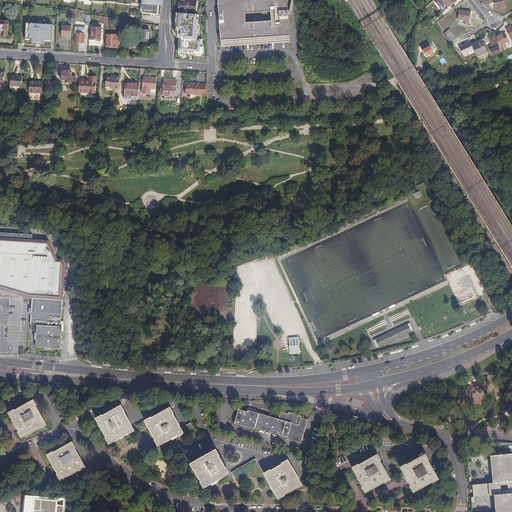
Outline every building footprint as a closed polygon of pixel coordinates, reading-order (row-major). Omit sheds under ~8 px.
[(72,0),(73,0),(105,3),(105,2),(115,2),(115,3),(130,5),(131,3),(143,4),(142,13),(157,14),(158,4),(161,4),(161,0),(72,0)] [(186,0),(187,1),(181,0),(180,0),(179,11),(195,12),(196,0),(186,0)] [(217,0),(220,36),(221,47),(289,42),(289,18),(286,0),(217,0)] [(444,5),(440,0),(438,0),(435,3),(440,8),(444,5)] [(455,0),(440,0),(444,5),(447,9),(457,2),(455,0)] [(496,6),(497,11),(505,8),(503,0),(496,0),(496,1),(494,1),(495,7),(496,6)] [(466,22),(466,25),(469,26),(470,12),(458,11),(457,21),(466,22)] [(197,14),(177,13),(176,18),(179,18),(178,22),(177,21),(176,30),(178,30),(178,35),(179,35),(179,38),(178,54),(204,56),(203,47),(202,39),(197,39),(199,19),(197,19),(197,14)] [(0,35),(8,36),(9,22),(0,21),(0,35)] [(44,42),(51,43),(52,25),(27,23),(26,41),(32,42),(32,44),(36,44),(36,42),(40,42),(40,44),(44,45),(44,42)] [(61,36),(71,37),(72,27),(62,26),(61,36)] [(75,43),(83,43),(84,34),(85,34),(85,28),(82,28),(82,27),(79,27),(78,28),(75,27),(74,33),(75,34),(75,43)] [(101,29),(92,28),(91,39),(100,39),(101,29)] [(150,31),(140,30),(140,41),(149,42),(150,31)] [(445,34),(449,42),(457,38),(453,30),(445,34)] [(118,35),(106,35),(106,40),(107,40),(106,47),(116,48),(117,41),(118,41),(118,35)] [(505,35),(496,39),(499,47),(509,43),(505,35)] [(490,50),(493,56),(500,53),(493,36),(488,38),(493,49),(490,50)] [(471,46),(473,50),(476,58),(488,53),(482,41),(471,46)] [(471,46),(469,43),(459,48),(462,56),(473,50),(471,46)] [(429,48),(422,52),(426,59),(433,55),(429,48)] [(67,72),(63,72),(62,82),(77,83),(77,78),(72,77),(72,72),(67,71),(67,72)] [(22,77),(10,76),(10,86),(21,87),(22,77)] [(120,77),(115,76),(115,78),(111,78),(106,77),(106,84),(111,84),(110,86),(110,88),(119,89),(120,77)] [(90,81),(80,81),(80,93),(96,94),(97,78),(90,77),(90,81)] [(143,77),(142,93),(150,94),(150,89),(156,89),(157,78),(143,77)] [(164,79),(163,90),(170,91),(170,96),(176,96),(177,82),(171,81),(171,80),(164,79)] [(43,82),(29,81),(29,93),(42,94),(43,82)] [(125,98),(139,99),(140,83),(134,83),(134,84),(125,84),(125,98)] [(186,94),(207,95),(207,85),(186,84),(186,94)] [(32,298),(62,300),(65,264),(62,257),(58,257),(48,238),(32,237),(32,233),(27,233),(0,231),(0,295),(3,295),(4,292),(23,297),(27,298),(32,298)] [(63,301),(33,299),(32,315),(62,317),(63,301)] [(62,317),(32,315),(32,325),(39,325),(37,346),(61,347),(62,332),(62,317)] [(412,332),(408,323),(375,339),(379,347),(412,332)] [(299,345),(300,345),(299,339),(299,337),(288,338),(289,346),(299,345)] [(290,354),(299,354),(299,345),(289,346),(290,354)] [(38,407),(34,400),(16,410),(15,410),(9,414),(19,432),(19,433),(22,438),(41,428),(42,429),(47,425),(37,407),(38,407)] [(106,438),(109,444),(128,434),(129,434),(134,431),(124,413),(124,412),(121,406),(103,416),(102,415),(96,419),(106,438)] [(159,447),(184,433),(171,407),(145,421),(159,447)] [(300,444),(308,420),(301,418),(301,416),(289,413),(288,414),(281,412),(278,420),(248,411),(247,412),(239,410),(234,424),(239,425),(240,426),(254,430),(267,433),(269,434),(300,444)] [(76,448),(73,442),(53,453),(53,452),(47,455),(58,474),(57,475),(60,481),(79,470),(80,470),(85,467),(75,449),(76,448)] [(203,487),(229,473),(225,467),(224,467),(218,455),(219,455),(215,448),(189,462),(193,469),(193,468),(200,480),(199,480),(203,487)] [(440,481),(446,477),(436,459),(436,458),(433,452),(414,462),(414,461),(407,465),(418,483),(417,484),(421,490),(439,480),(440,481)] [(503,454),(494,455),(496,483),(492,483),(476,485),(476,489),(474,489),(474,492),(477,492),(477,496),(493,495),(497,494),(498,511),(511,511),(511,453),(505,454),(505,453),(503,453),(503,454)] [(384,484),(390,480),(379,461),(379,460),(377,455),(358,466),(357,465),(351,468),(362,487),(362,488),(365,494),(383,483),(384,484)] [(257,477),(263,473),(255,459),(231,472),(234,478),(252,469),(257,477)] [(297,488),(303,484),(288,460),(282,463),(270,471),(270,470),(263,473),(279,498),(285,495),(285,494),(297,487),(297,488)] [(63,511),(65,499),(25,496),(23,511),(63,511)]
